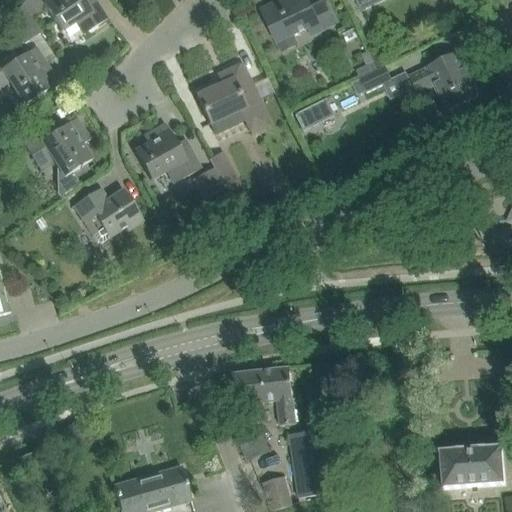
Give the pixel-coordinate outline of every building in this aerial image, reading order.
[(51,0),(43,5),(61,33),(80,21),(88,33),(107,20),(93,0),(51,0)] [(276,3),(260,10),(277,44),(313,27),(317,35),(334,27),(323,2),(311,8),(307,0),(289,0),(278,5),(276,3)] [(354,0),(361,13),(362,12),(361,11),(383,0),(354,0)] [(10,22),(23,44),(39,33),(22,6),(10,22)] [(353,30),(343,36),(346,43),(357,37),(353,30)] [(14,50),(0,59),(0,81),(6,78),(24,106),(34,99),(36,101),(45,95),(44,93),(50,89),(41,74),(49,69),(35,48),(20,58),(14,50)] [(378,71),(374,63),(369,53),(361,57),(366,66),(356,71),(360,79),(378,71)] [(438,95),(447,113),(479,98),(458,55),(410,78),(417,94),(434,86),(438,95)] [(221,85),(195,97),(209,126),(213,124),(228,117),(246,108),(250,119),(245,121),(251,135),(270,126),(242,64),(224,73),(228,82),(221,85)] [(392,83),(385,68),(378,71),(367,94),(392,83)] [(361,82),(353,86),(359,98),(367,94),(361,82)] [(301,132),(334,116),(326,99),(293,115),(301,132)] [(82,146),(89,141),(76,120),(53,134),(48,127),(22,144),(37,167),(52,158),(65,178),(91,161),(82,146)] [(134,153),(150,181),(171,169),(178,182),(200,170),(188,148),(180,152),(165,125),(143,137),(148,145),(134,153)] [(222,152),(209,159),(229,194),(242,187),(222,152)] [(229,194),(209,159),(208,159),(213,169),(193,181),(204,201),(225,190),(228,195),(229,194)] [(143,222),(122,191),(107,201),(100,190),(73,207),(88,229),(99,246),(125,229),(127,232),(143,222)] [(0,316),(10,314),(0,276),(0,316)] [(233,376),(237,408),(278,403),(281,427),(295,426),(289,370),(233,376)] [(290,436),(298,500),(340,495),(330,419),(304,422),(306,434),(290,436)] [(233,430),(248,462),(268,453),(253,421),(233,430)] [(502,449),(440,454),(443,491),(505,486),(502,449)] [(113,488),(119,508),(119,511),(154,511),(191,502),(181,469),(113,488)] [(264,486),(271,511),(276,511),(291,508),(283,480),(264,486)]
